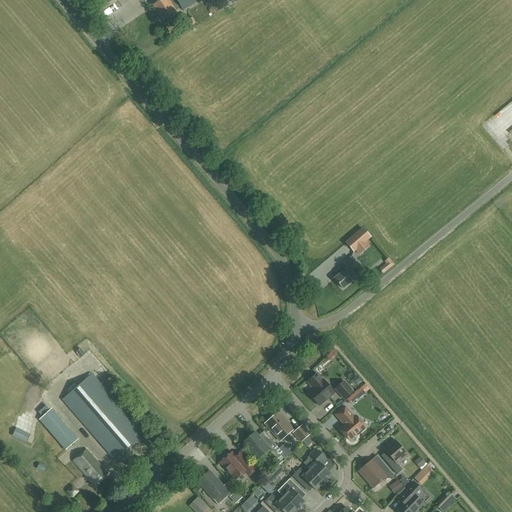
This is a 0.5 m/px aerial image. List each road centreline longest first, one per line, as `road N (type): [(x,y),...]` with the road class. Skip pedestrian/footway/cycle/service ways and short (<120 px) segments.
road 1 (unclassified): [(271,374),(294,326),(292,293),(275,251),(61,0)]
road 2 (unclassified): [(118,511),(271,374)]
